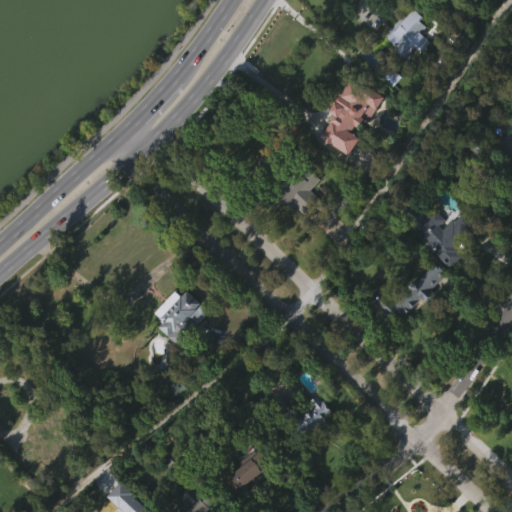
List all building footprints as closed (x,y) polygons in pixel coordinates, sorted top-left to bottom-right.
[(477,20),(467,32),(449,16),(460,4),(477,20)] [(433,42),(420,55),(418,53),(412,56),(411,61),(395,59),(397,46),(387,35),(415,6),(429,20),(425,23),(429,27),(423,32),(433,42)] [(419,63),(427,55),(412,39),(383,66),(403,87),(412,79),(416,84),(428,73),(419,63)] [(459,64),(445,80),(429,67),(444,50),(459,64)] [(349,81),(366,91),(368,88),(381,97),(365,121),(361,118),(355,129),(352,126),(347,132),(356,138),(345,155),(318,137),(331,116),(327,114),(349,81)] [(379,126),(351,109),(330,144),(334,146),(321,168),(348,185),(358,168),(355,166),(379,126)] [(511,156),(498,143),(510,130),(505,126),(511,118),(511,156)] [(497,172),(510,188),(511,185),(511,149),(504,156),(509,162),(497,172)] [(307,161),(324,178),(313,189),(322,198),(307,213),(294,200),(292,202),(286,197),(279,204),(268,193),(276,185),(281,190),(290,181),(283,174),(292,165),(298,171),(307,161)] [(505,188),(494,204),(492,202),(483,214),(466,202),(489,168),(505,178),(500,185),(505,188)] [(319,209),(303,194),(277,223),(301,245),(317,228),(308,220),(319,209)] [(417,200),(432,214),(437,209),(447,218),(441,224),(446,229),(454,220),(456,222),(465,212),(485,231),(470,247),(480,257),(469,269),(460,259),(453,267),(437,252),(439,250),(432,244),(434,241),(404,213),(417,200)] [(456,243),(446,253),(433,239),(426,246),(413,231),(399,244),(449,296),(463,283),(456,275),(472,260),(456,243)] [(441,279),(430,291),(436,296),(431,301),(425,296),(407,316),(401,311),(395,318),(377,301),(386,291),(401,304),(414,289),(410,285),(417,277),(422,282),(440,261),(449,269),(441,279)] [(185,290),(199,302),(197,303),(205,310),(190,326),(191,328),(176,344),(157,327),(163,320),(154,312),(174,290),(180,296),(185,290)] [(446,304),(434,293),(418,310),(415,308),(391,334),(380,323),(372,331),(392,350),(399,342),(403,346),(419,329),(421,331),(446,304)] [(158,357),(177,374),(208,341),(186,320),(181,326),(175,320),(154,343),(163,351),(158,357)] [(219,353),(226,362),(195,388),(186,378),(209,359),(210,360),(219,353)] [(66,426),(60,444),(53,442),(44,469),(28,464),(35,443),(38,444),(44,425),(42,423),(43,415),(50,415),(60,403),(54,399),(62,390),(76,404),(70,411),(75,416),(66,426)] [(338,412),(315,433),(311,430),(304,437),(288,420),(298,410),(305,417),(318,405),(313,400),(320,393),(338,412)] [(331,444),(316,424),(304,434),(309,440),(299,448),(293,440),(286,446),(302,467),(331,444)] [(258,450),(267,462),(258,470),(259,471),(239,488),(228,475),(237,468),(234,464),(250,451),(252,454),(258,450)] [(228,506),(233,511),(247,511),(268,495),(258,482),(228,506)]
